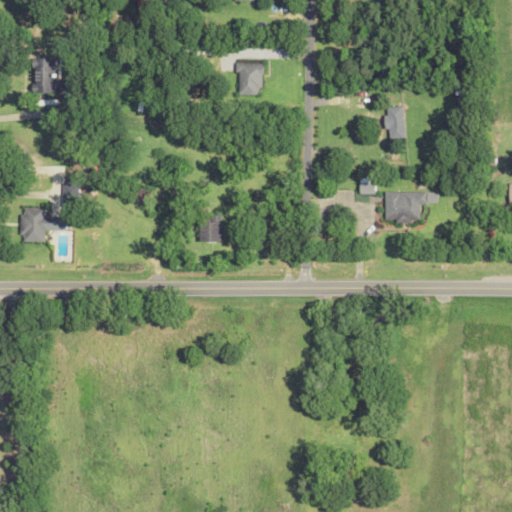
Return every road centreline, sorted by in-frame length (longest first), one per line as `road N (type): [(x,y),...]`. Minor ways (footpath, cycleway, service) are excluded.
road 1 (secondary): [(0,287),(511,288)]
road 2 (residential): [(303,0),(295,287)]
